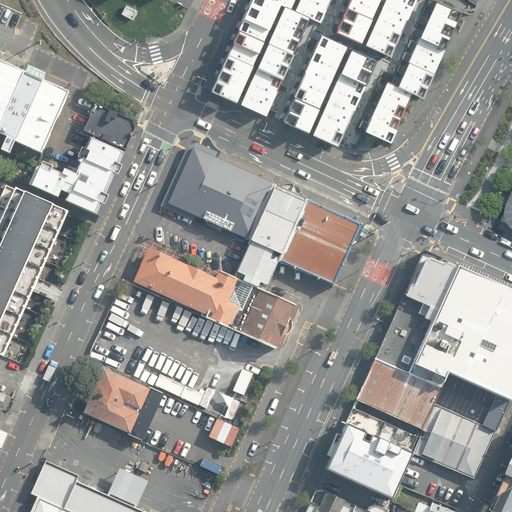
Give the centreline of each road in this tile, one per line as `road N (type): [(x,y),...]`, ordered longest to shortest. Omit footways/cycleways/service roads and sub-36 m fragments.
road 1 (secondary): [(0,488),(174,105)]
road 2 (secondary): [(409,217),(354,317),(267,511)]
road 3 (trunk): [(283,156),(360,168),(394,162),(477,68)]
road 4 (secondary): [(477,68),(466,113),(409,217)]
road 5 (motorway): [(73,28),(154,52),(182,43),(218,13)]
road 6 (trunk): [(283,156),(409,217)]
road 7 (motorway): [(73,28),(110,66),(174,105)]
road 8 (trunk): [(174,105),(283,156)]
